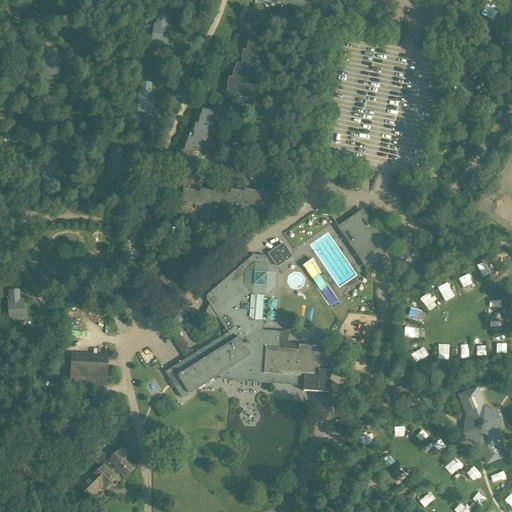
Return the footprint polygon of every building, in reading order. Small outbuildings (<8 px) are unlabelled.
[(248,0),(254,2),(253,5),(254,5),(255,0),(257,0),(264,3),(265,2),(270,4),(268,7),(269,7),(271,1),(276,2),(276,3),(284,7),(283,9),(284,9),(286,4),(295,7),(295,6),(300,8),(298,12),(299,12),(303,0),(248,0)] [(167,26),(168,15),(157,13),(156,24),(153,23),(150,44),(160,45),(161,40),(169,42),(171,26),(167,26)] [(420,180),(445,53),(410,46),(343,32),(317,160),(384,173),(420,180)] [(260,53),(263,39),(246,35),(246,36),(249,37),(248,42),(247,42),(245,50),(240,49),(240,50),(242,50),(240,59),(241,60),(240,65),(232,63),(231,63),(235,64),(234,69),(233,69),(231,78),(225,77),(228,78),(226,87),(227,87),(226,92),(222,91),(222,92),(239,95),(238,100),(238,101),(239,98),(248,100),(248,99),(253,100),(252,104),(253,104),(256,87),(246,84),(245,86),(240,84),(241,79),(246,80),(249,67),(253,68),(256,58),(254,57),(256,52),(260,53)] [(55,59),(57,50),(46,49),(45,58),(42,57),(39,79),(48,80),(49,74),(58,75),(59,60),(55,59)] [(151,92),(151,83),(141,82),(140,92),(138,92),(137,113),(146,113),(147,107),(156,107),(155,92),(151,92)] [(223,121),(226,110),(224,110),(225,105),(212,103),(210,111),(198,109),(202,110),(201,115),(200,115),(198,124),(192,122),(192,123),(195,124),(193,133),(194,133),(192,138),(184,136),(184,137),(188,137),(187,142),(186,142),(184,151),(178,150),(181,151),(179,160),(180,160),(178,165),(175,164),(175,165),(192,169),(194,158),(193,158),(194,152),(198,153),(201,140),(206,142),(208,131),(207,130),(208,125),(212,126),(214,119),(223,121)] [(121,157),(122,148),(111,147),(110,156),(108,156),(106,177),(115,178),(116,172),(124,173),(125,158),(121,157)] [(55,174),(55,164),(43,164),(43,174),(42,174),(43,195),(51,195),(51,189),(59,189),(59,173),(55,174)] [(192,180),(181,178),(181,179),(176,178),(173,191),(182,193),(180,206),(181,202),(186,203),(186,204),(195,206),(194,209),(195,209),(196,203),(205,205),(205,204),(210,206),(209,209),(210,209),(211,202),(216,203),(216,204),(225,206),(224,209),(225,209),(226,204),(235,206),(235,205),(240,206),(240,210),(242,203),(247,204),(246,205),(255,207),(255,210),(257,204),(266,206),(266,205),(271,206),(270,210),(274,193),(261,190),(260,194),(254,193),(255,191),(244,189),(243,192),(231,189),(230,194),(224,193),(224,191),(214,189),(213,192),(200,189),(199,194),(194,192),(194,191),(190,190),(192,180)] [(366,267),(390,251),(363,211),(339,227),(366,267)] [(277,266),(291,257),(283,244),(268,254),(277,266)] [(185,360),(165,372),(182,399),(189,395),(219,377),(221,380),(303,386),(303,392),(328,394),(330,372),(327,371),(329,353),(320,352),(320,347),(288,344),(288,336),(280,335),(280,332),(262,331),(263,321),(262,321),(264,296),(266,296),(276,287),(277,274),(268,263),(265,263),(265,256),(253,255),(237,269),(237,271),(235,271),(207,295),(206,299),(212,308),(207,312),(211,318),(218,318),(225,329),(222,331),(224,335),(195,353),(192,349),(190,351),(179,334),(172,339),(185,360)] [(20,299),(19,290),(8,290),(9,300),(7,300),(9,321),(18,321),(17,315),(26,314),(24,299),(20,299)] [(106,384),(107,357),(72,355),(71,384),(106,384)] [(410,396),(408,386),(392,389),(394,399),(410,396)] [(477,387),(457,395),(465,413),(462,434),(465,436),(463,438),(471,444),(473,442),(479,447),(486,466),(506,457),(499,439),(501,418),(485,405),(477,387)] [(135,468),(126,459),(130,456),(121,447),(109,459),(100,450),(91,458),(101,467),(95,473),(92,470),(76,485),(91,499),(102,488),(105,491),(118,477),(117,476),(119,474),(125,480),(135,468)]
